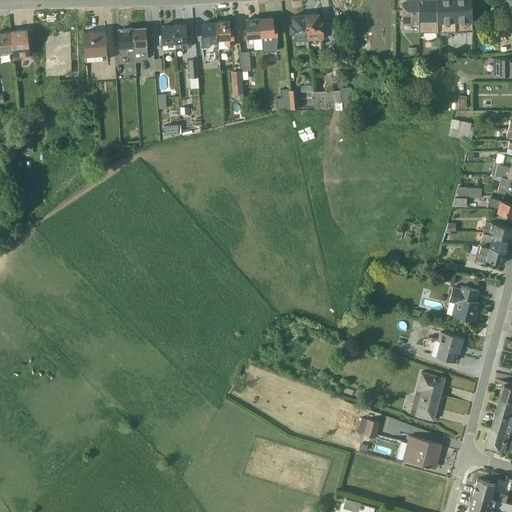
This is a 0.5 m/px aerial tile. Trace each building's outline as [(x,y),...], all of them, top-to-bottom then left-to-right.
[(411,23),(418,23),(417,0),(405,0),(406,0),(401,0),(402,22),(411,22),(411,23)] [(417,0),(418,23),(418,29),(436,29),(435,0),(417,0)] [(435,0),(436,29),(472,28),(470,0),(435,0)] [(319,10),(305,12),(307,38),(323,36),(322,19),(319,19),(319,10)] [(307,38),(305,12),(292,13),(291,20),(288,20),(289,31),(293,31),(294,39),(307,38)] [(259,14),(262,46),(262,49),(277,48),(276,39),(277,39),(277,33),(278,33),(277,23),(274,23),(273,13),(259,14)] [(254,47),(262,46),(259,14),(245,15),(246,25),(243,26),(244,35),(245,35),(245,37),(249,36),(249,40),(253,40),(254,47)] [(217,39),(218,46),(227,46),(227,42),(235,41),(233,27),(230,27),(229,17),(215,18),(217,39)] [(210,40),(217,39),(215,18),(201,19),(202,33),(200,33),(201,45),(211,44),(210,40)] [(173,22),(175,46),(191,44),(190,29),(187,29),(186,21),(173,22)] [(163,47),(175,46),(173,22),(160,23),(161,32),(159,32),(159,37),(159,44),(163,44),(163,47)] [(132,25),(134,54),(134,59),(142,59),(142,56),(148,56),(146,24),(132,25)] [(126,55),(134,54),(132,25),(117,26),(119,52),(125,51),(126,55)] [(11,28),(13,49),(14,54),(21,53),(21,56),(30,55),(27,26),(11,27),(11,28)] [(85,59),(108,57),(105,27),(83,29),(85,59)] [(0,50),(13,49),(11,28),(0,29),(0,50)] [(242,68),(242,69),(250,68),(249,49),(240,49),(242,68)] [(509,55),(487,56),(487,58),(492,58),(493,73),(511,72),(511,57),(509,57),(509,55)] [(155,68),(162,68),(161,56),(154,56),(155,68)] [(190,86),(199,86),(197,56),(188,57),(190,86)] [(232,92),(243,91),(242,69),(242,68),(230,69),(232,92)] [(276,107),(290,106),(289,87),(289,86),(279,86),(280,95),(275,95),(276,107)] [(289,87),(290,106),(299,105),(297,86),(289,87)] [(339,87),(313,89),(315,106),(341,104),(340,96),(339,87)] [(158,106),(166,106),(165,91),(157,92),(158,106)] [(458,93),(458,106),(466,106),(466,93),(458,93)] [(340,96),(341,104),(342,107),(350,107),(350,96),(340,96)] [(182,114),(187,114),(187,111),(188,111),(188,104),(180,105),(180,111),(182,111),(182,114)] [(448,133),(471,137),(473,126),(470,126),(471,120),(451,116),(448,133)] [(171,135),(171,133),(177,132),(177,131),(182,131),(180,122),(164,123),(165,136),(171,135)] [(25,147),(33,146),(32,136),(23,137),(25,147)] [(501,160),(511,162),(511,150),(506,149),(497,148),(496,150),(494,159),(501,160)] [(501,172),(511,174),(511,162),(501,160),(494,159),(491,172),(501,172)] [(506,186),(511,187),(511,174),(501,172),(497,190),(504,191),(506,186)] [(457,183),(454,194),(466,195),(481,195),(481,185),(457,183)] [(454,194),(451,203),(466,204),(466,195),(454,194)] [(497,204),(496,209),(507,211),(511,212),(511,199),(493,195),(489,195),(487,202),(497,204)] [(507,211),(496,209),(495,214),(506,217),(507,211)] [(482,229),(509,236),(511,224),(485,218),(482,229)] [(417,237),(419,221),(405,219),(403,235),(417,237)] [(447,220),(444,229),(455,229),(455,220),(447,220)] [(480,242),(505,248),(509,236),(482,229),(480,236),(481,236),(480,242)] [(486,256),(502,260),(505,248),(480,242),(478,241),(478,243),(471,241),(469,249),(476,251),(474,256),(486,259),(486,256)] [(443,268),(455,270),(457,261),(444,260),(443,268)] [(369,263),(365,269),(372,272),(375,267),(369,263)] [(466,316),(474,318),(477,307),(476,307),(478,298),(475,298),(476,295),(476,296),(479,287),(460,282),(460,285),(452,283),(448,298),(454,299),(450,312),(461,314),(461,316),(464,317),(466,316)] [(411,312),(417,314),(419,308),(413,306),(411,312)] [(431,352),(455,359),(457,350),(460,351),(465,334),(439,328),(437,337),(435,336),(431,352)] [(414,411),(414,412),(433,417),(440,391),(445,373),(420,367),(415,386),(416,386),(409,410),(414,411)] [(511,380),(506,379),(505,382),(502,381),(498,394),(511,398),(511,380)] [(511,398),(498,394),(493,410),(511,415),(511,398)] [(511,415),(493,410),(493,412),(490,424),(511,430),(511,415)] [(357,430),(375,434),(379,419),(361,414),(357,430)] [(405,420),(403,428),(440,438),(442,430),(405,420)] [(511,430),(490,424),(488,434),(489,434),(487,440),(487,441),(489,443),(510,449),(511,444),(511,430)] [(402,456),(435,465),(441,440),(406,431),(404,438),(400,437),(395,454),(396,454),(395,459),(401,460),(402,456)] [(476,475),(472,490),(505,499),(507,491),(502,490),(499,485),(496,487),(494,483),(495,480),(489,479),(489,476),(483,475),(482,477),(476,475)] [(468,504),(490,510),(492,502),(503,505),(503,507),(511,509),(511,501),(505,499),(472,490),(468,504)]
